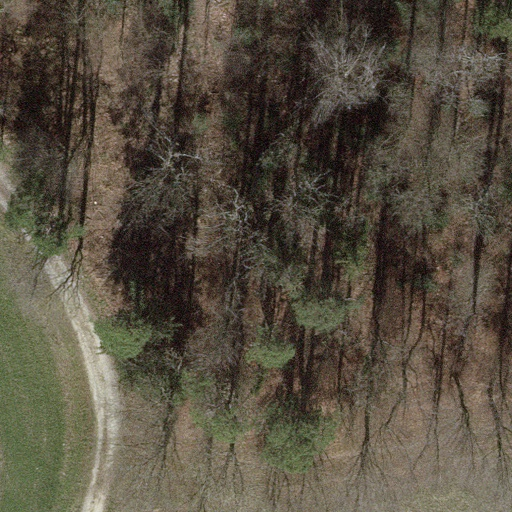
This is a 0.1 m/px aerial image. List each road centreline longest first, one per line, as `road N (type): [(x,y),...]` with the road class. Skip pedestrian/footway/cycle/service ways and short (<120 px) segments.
road 1 (track): [(109,511),(511,427)]
road 2 (track): [(94,511),(123,412),(105,327),(61,248),(0,173)]
